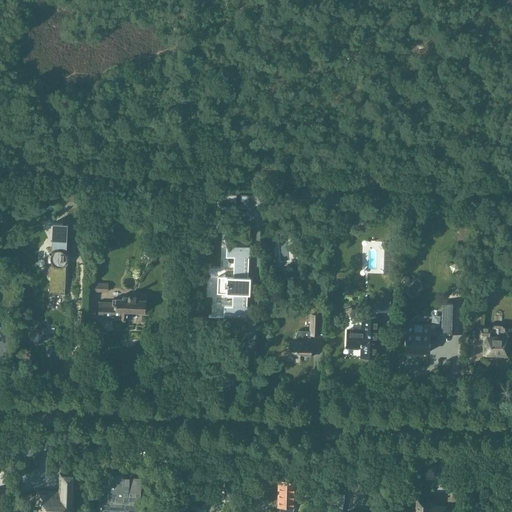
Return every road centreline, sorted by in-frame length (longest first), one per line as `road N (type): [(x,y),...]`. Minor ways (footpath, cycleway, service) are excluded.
road 1 (unknown): [(0,156),(511,178)]
road 2 (secondary): [(0,411),(511,432)]
